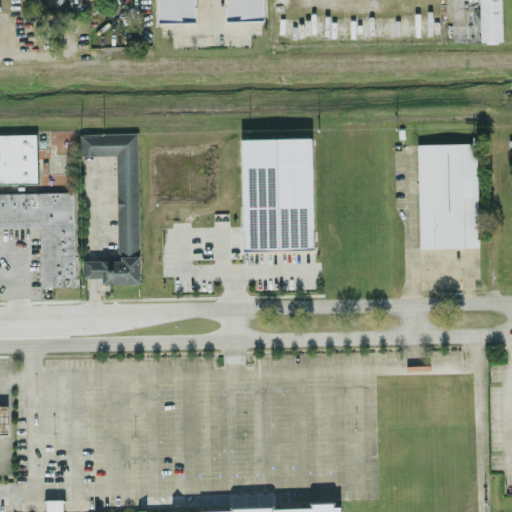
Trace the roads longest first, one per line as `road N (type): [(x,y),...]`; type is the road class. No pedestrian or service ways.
road 1 (secondary): [(0,343),(511,334)]
road 2 (secondary): [(511,304),(144,309)]
